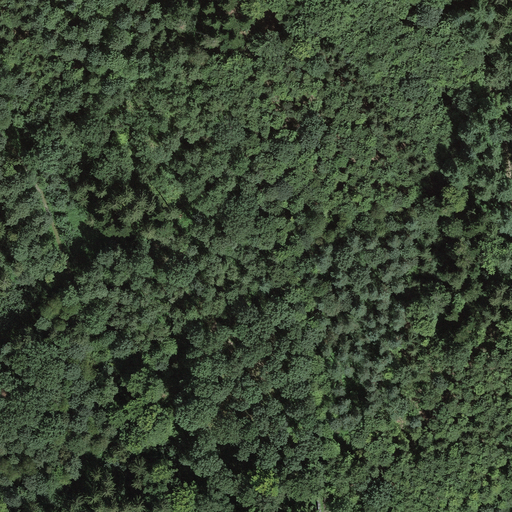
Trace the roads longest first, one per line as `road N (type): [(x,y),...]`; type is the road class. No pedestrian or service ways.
road 1 (track): [(317,511),(282,274),(256,176),(160,0)]
road 2 (track): [(0,158),(34,194),(159,511)]
road 3 (track): [(431,0),(485,74),(511,185)]
